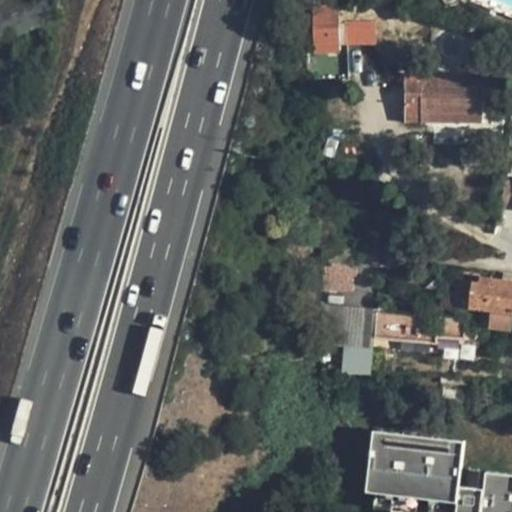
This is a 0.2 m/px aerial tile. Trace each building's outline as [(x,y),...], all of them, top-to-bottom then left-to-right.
[(0,0),(0,39),(54,19),(46,0),(0,0)] [(338,9),(313,10),(313,51),(339,51),(338,9)] [(344,23),(344,45),(374,45),(374,22),(344,23)] [(0,54),(0,92),(32,80),(18,47),(0,54)] [(482,72),(407,74),(408,120),(483,119),(482,72)] [(511,179),(504,179),(501,206),(511,207),(511,179)] [(331,287),(348,289),(344,263),(328,262),(331,287)] [(356,263),(344,263),(348,289),(355,290),(356,263)] [(474,280),(470,307),(494,309),(492,324),(511,327),(511,316),(511,278),(482,274),(480,281),(474,280)] [(450,304),(470,307),(474,280),(454,277),(450,304)] [(377,320),(376,335),(438,341),(439,333),(467,336),(468,316),(378,309),(377,320)] [(367,334),(376,335),(377,320),(368,320),(367,334)] [(365,489),(474,500),(475,491),(476,492),(479,467),(466,466),(464,483),(458,483),(463,437),(372,428),(365,489)] [(511,511),(511,470),(485,468),(482,492),(480,511),(511,511)] [(474,500),(374,490),(373,505),(390,507),(389,511),(480,511),(482,492),(475,491),(474,500)]
